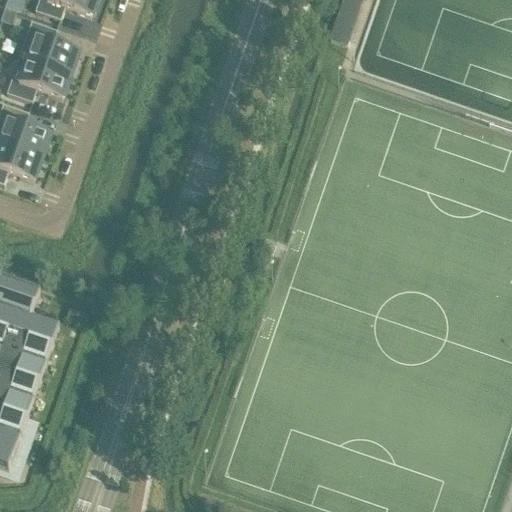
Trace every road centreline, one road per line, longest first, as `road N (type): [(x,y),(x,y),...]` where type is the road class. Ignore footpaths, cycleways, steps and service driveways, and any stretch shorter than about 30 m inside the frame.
road 1 (residential): [(0,210),(57,229),(136,0)]
road 2 (tertiary): [(168,277),(260,0)]
road 3 (tertiary): [(168,277),(80,511)]
road 4 (tertiary): [(105,511),(168,277)]
